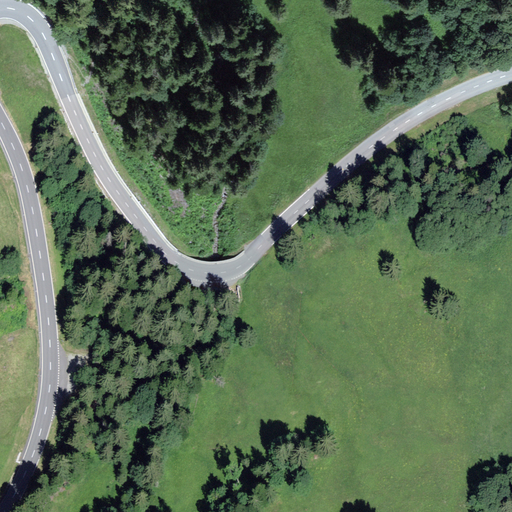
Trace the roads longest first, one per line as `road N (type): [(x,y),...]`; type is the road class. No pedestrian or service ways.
road 1 (primary): [(511,73),(414,114),(239,265),(201,275),(177,264),(112,186),(37,23),(0,8)]
road 2 (primary): [(0,119),(32,208),(50,367),(39,436),(5,511)]
